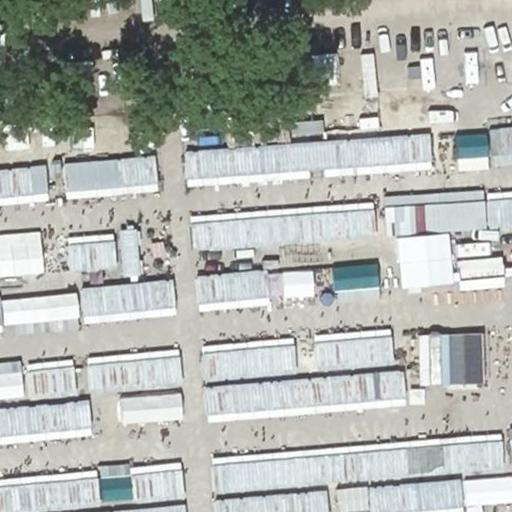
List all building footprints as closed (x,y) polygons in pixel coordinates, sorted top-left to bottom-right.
[(293,138),(319,140),(320,121),(294,119),(293,138)] [(511,125),(497,126),(499,164),(511,162),(511,125)] [(460,131),(208,151),(209,162),(242,160),(244,188),(314,182),(316,204),(417,197),(415,171),(463,167),(460,131)] [(462,134),(464,159),(494,157),(492,132),(462,134)] [(153,160),(55,165),(57,200),(155,195),(153,160)] [(0,334),(61,330),(71,314),(101,311),(102,323),(105,317),(165,313),(163,284),(0,296),(0,274),(27,272),(24,231),(51,247),(50,229),(15,231),(13,208),(23,207),(32,193),(46,202),(43,172),(0,175),(0,334)] [(511,192),(188,214),(191,251),(426,236),(430,291),(480,288),(476,228),(511,225),(511,192)] [(106,222),(106,251),(157,251),(157,222),(106,222)] [(398,265),(337,268),(338,293),(399,290),(398,265)] [(282,302),(305,299),(301,269),(278,272),(282,302)] [(276,273),(246,272),(246,302),(276,302),(276,273)] [(195,277),(197,312),(236,309),(234,275),(195,277)] [(23,367),(0,368),(0,511),(182,511),(182,498),(183,498),(180,461),(43,471),(41,440),(106,435),(103,397),(76,399),(73,362),(23,365),(23,367)] [(114,399),(116,426),(177,420),(174,393),(114,399)] [(473,438),(209,455),(212,496),(213,496),(213,511),(511,511),(511,472),(475,475),(473,438)]
